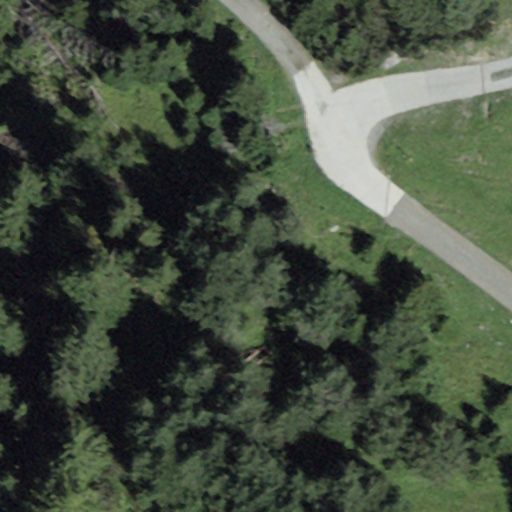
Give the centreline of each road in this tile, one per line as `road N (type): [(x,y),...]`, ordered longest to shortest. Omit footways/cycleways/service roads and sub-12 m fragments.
road 1 (track): [(511,299),(380,199),(359,159),(368,111),(511,79)]
road 2 (track): [(239,0),(363,137)]
